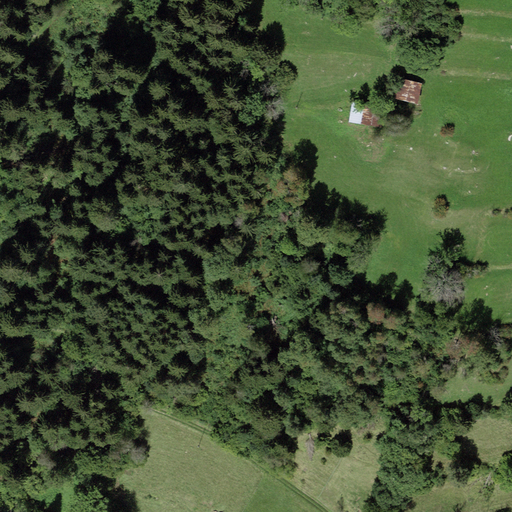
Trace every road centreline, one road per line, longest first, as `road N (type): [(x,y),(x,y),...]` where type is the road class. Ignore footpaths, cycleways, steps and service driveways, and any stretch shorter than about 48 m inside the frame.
road 1 (track): [(0,357),(15,361),(64,346),(99,378),(116,421),(99,461),(15,492),(14,511)]
road 2 (track): [(99,378),(182,415),(328,511)]
